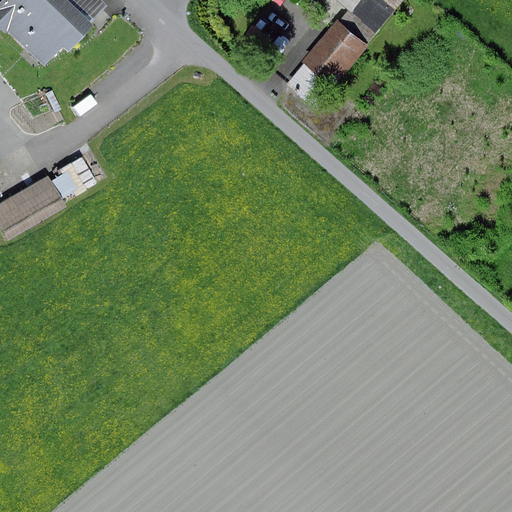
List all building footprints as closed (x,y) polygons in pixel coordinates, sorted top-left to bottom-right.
[(0,0),(0,30),(5,35),(8,32),(44,67),(63,48),(68,53),(94,26),(92,24),(109,7),(101,0),(0,0)] [(362,0),(353,13),(350,10),(288,86),(315,108),(332,87),(335,89),(407,0),(362,0)] [(362,0),(337,0),(350,10),(353,13),(362,0)] [(86,153),(53,166),(63,191),(96,178),(86,153)] [(48,176),(0,204),(0,228),(8,242),(67,207),(48,176)]
